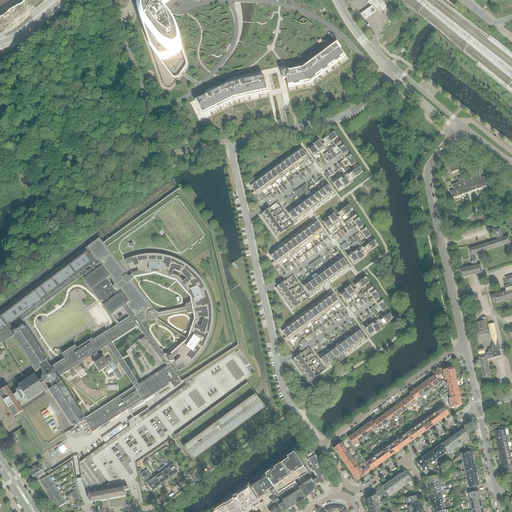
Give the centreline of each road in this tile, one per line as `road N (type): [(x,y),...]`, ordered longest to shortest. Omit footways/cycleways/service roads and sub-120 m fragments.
road 1 (residential): [(246,217),(233,147),(349,113),(389,73)]
road 2 (residential): [(356,490),(321,445),(463,345)]
road 3 (residential): [(463,345),(426,177),(456,130)]
